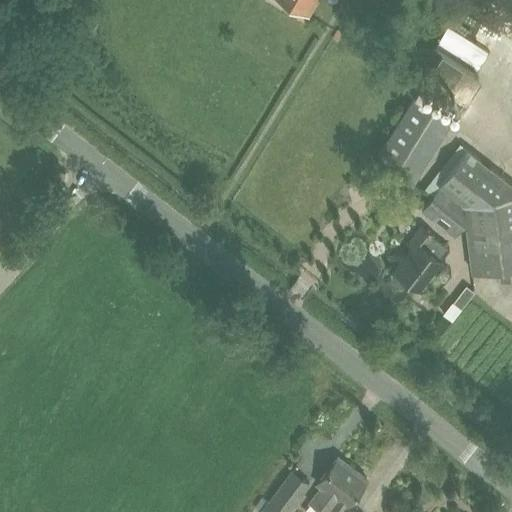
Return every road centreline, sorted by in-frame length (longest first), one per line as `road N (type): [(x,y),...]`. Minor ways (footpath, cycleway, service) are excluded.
road 1 (tertiary): [(511,486),(103,173)]
road 2 (residential): [(0,282),(103,173)]
road 3 (tertiary): [(103,173),(0,92)]
